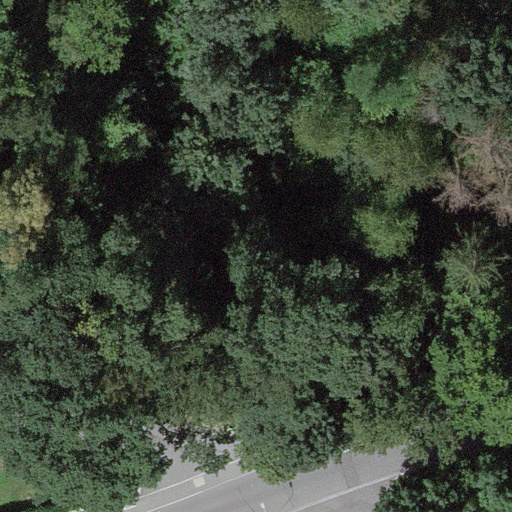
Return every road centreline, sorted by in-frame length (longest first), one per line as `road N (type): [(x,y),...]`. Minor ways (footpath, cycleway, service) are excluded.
road 1 (residential): [(0,419),(291,485)]
road 2 (residential): [(511,415),(291,485)]
